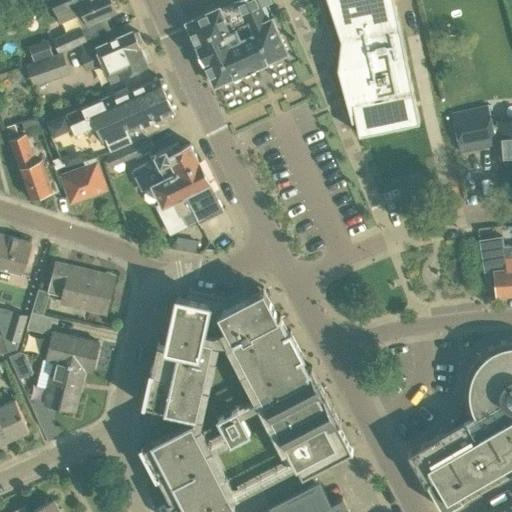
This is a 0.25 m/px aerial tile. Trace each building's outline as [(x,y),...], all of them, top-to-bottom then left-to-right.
[(49,0),(60,23),(68,19),(83,13),(88,24),(117,12),(111,0),(49,0)] [(220,4),(183,20),(213,87),(271,62),(272,63),(281,60),(281,57),(289,54),(272,15),(271,16),(265,3),(270,0),(233,0),(234,0),(221,6),(220,4)] [(394,0),(328,0),(342,41),(342,40),(345,51),(339,52),(337,66),(351,120),(356,119),(359,134),(420,121),(394,0)] [(80,27),(53,39),(59,53),(86,41),(80,27)] [(148,65),(139,45),(143,40),(138,31),(133,31),(132,30),(96,46),(96,47),(80,54),(87,70),(103,63),(111,81),(148,65)] [(63,51),(26,64),(33,86),(70,73),(63,51)] [(174,111),(159,78),(128,91),(126,87),(117,91),(120,96),(116,97),(114,92),(46,122),(61,156),(52,160),(55,169),(109,151),(145,135),(141,126),(174,111)] [(511,160),(511,120),(499,121),(499,123),(492,124),(488,105),(448,113),(455,152),(505,143),(506,161),(511,160)] [(27,136),(42,130),(37,117),(22,121),(27,136)] [(19,136),(15,124),(4,127),(19,168),(30,197),(52,190),(41,160),(36,162),(26,133),(19,136)] [(110,167),(154,148),(149,136),(105,155),(110,167)] [(162,203),(210,182),(191,142),(180,147),(177,141),(149,155),(152,161),(131,170),(141,190),(153,184),(162,203)] [(96,163),(95,158),(86,161),(88,166),(62,175),(71,201),(105,188),(97,163),(96,163)] [(447,201),(465,196),(460,176),(442,181),(447,201)] [(210,182),(162,203),(157,206),(170,233),(197,219),(199,223),(224,210),(218,198),(210,182)] [(0,268),(22,275),(23,271),(31,242),(0,233),(0,268)] [(511,256),(506,257),(502,235),(479,239),(483,272),(493,271),(495,296),(511,295),(511,256)] [(105,313),(113,280),(85,273),(85,270),(55,263),(49,291),(38,289),(27,329),(48,334),(53,317),(44,314),(49,291),(63,295),(61,302),(105,313)] [(238,494),(235,490),(214,448),(201,424),(220,340),(225,341),(256,400),(265,416),(282,450),(287,448),(292,457),(293,460),(294,460),(300,470),(303,477),(351,451),(352,452),(353,451),(339,425),(342,423),(312,366),(308,369),(301,356),(303,355),(291,330),(289,331),(281,315),(279,316),(264,288),(262,288),(262,289),(251,295),(247,288),(226,299),(188,291),(186,299),(176,297),(166,345),(158,343),(151,372),(150,372),(143,405),(152,407),(150,418),(160,438),(143,447),(142,446),(141,447),(156,476),(158,476),(170,499),(167,501),(172,511),(217,511),(233,504),(235,503),(232,497),(238,494)] [(19,341),(27,315),(12,311),(5,334),(1,333),(7,352),(16,349),(18,341),(19,341)] [(85,367),(85,368),(91,370),(98,341),(53,331),(47,358),(85,367)] [(511,339),(509,340),(500,342),(496,343),(492,346),(490,347),(486,350),(483,352),(480,355),(477,358),(475,360),(472,365),(471,368),(469,371),(468,375),(467,379),(466,382),(465,385),(465,388),(465,392),(465,396),(465,399),(464,402),(463,406),(463,408),(452,426),(453,426),(450,429),(447,431),(445,432),(441,436),(440,435),(408,453),(427,484),(428,483),(445,511),(511,472),(511,471),(511,339)] [(19,379),(33,373),(25,353),(19,351),(9,356),(19,379)] [(75,410),(85,368),(85,367),(47,358),(46,359),(55,361),(45,402),(75,410)] [(0,405),(0,423),(7,439),(29,430),(15,399),(0,405)] [(252,431),(238,403),(216,414),(230,442),(252,431)] [(327,504),(315,484),(259,511),(374,511),(361,508),(353,511),(350,511),(342,496),(327,504)] [(511,511),(511,498),(487,511),(511,511)] [(60,511),(54,499),(29,511),(27,511),(24,506),(12,511),(60,511)]
